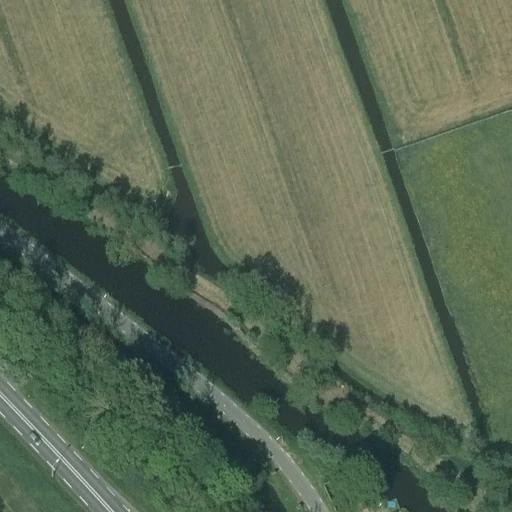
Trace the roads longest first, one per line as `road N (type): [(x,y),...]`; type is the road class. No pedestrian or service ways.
road 1 (unclassified): [(316,511),(277,454),(224,405),(0,235)]
road 2 (primary): [(108,511),(0,398)]
